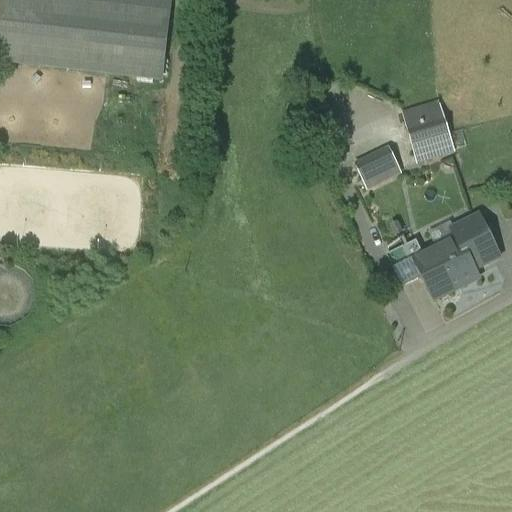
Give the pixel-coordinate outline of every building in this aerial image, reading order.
[(168,9),(84,0),(4,0),(0,44),(0,63),(160,82),(168,9)] [(438,105),(403,116),(417,165),(453,154),(443,122),(438,105)] [(327,111),(286,130),(299,156),(340,137),(327,111)] [(384,154),(356,168),(367,190),(395,177),(394,174),(398,172),(394,162),(389,164),(384,154)] [(416,263),(415,263),(422,279),(434,303),(478,281),(458,242),(416,263)] [(409,248),(387,259),(402,289),(422,279),(415,263),(416,263),(409,248)]
